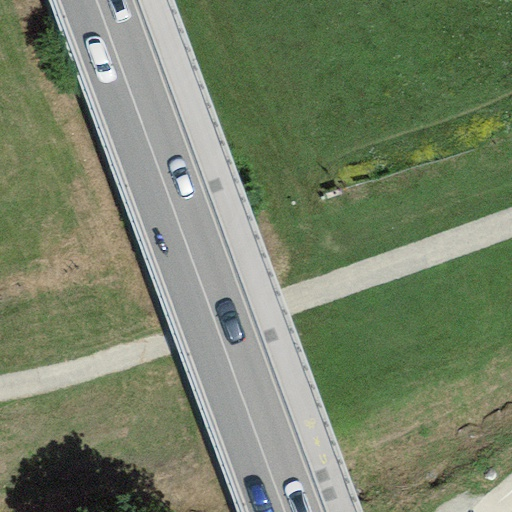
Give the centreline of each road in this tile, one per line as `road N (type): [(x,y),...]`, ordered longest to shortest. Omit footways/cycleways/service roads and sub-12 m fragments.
road 1 (primary): [(282,511),(94,0)]
road 2 (track): [(0,388),(147,351),(511,221)]
